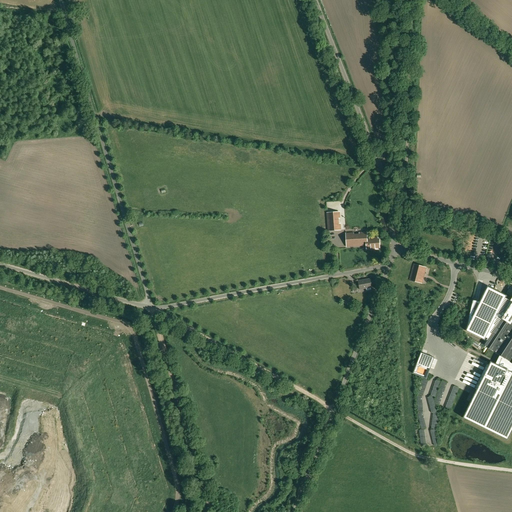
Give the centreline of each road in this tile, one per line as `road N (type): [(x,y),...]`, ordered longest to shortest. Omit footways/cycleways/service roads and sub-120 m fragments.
road 1 (unclassified): [(148,306),(60,0)]
road 2 (unclassified): [(294,511),(388,266)]
road 3 (unclassified): [(394,248),(381,169),(315,0)]
road 4 (track): [(409,249),(412,0)]
road 5 (unclassified): [(151,307),(388,266)]
road 6 (unclassified): [(212,511),(151,307)]
road 7 (track): [(334,410),(155,307)]
road 8 (track): [(334,410),(419,458),(511,470)]
road 9 (unclassified): [(148,306),(0,264)]
road 10 (unclassified): [(394,248),(511,277)]
